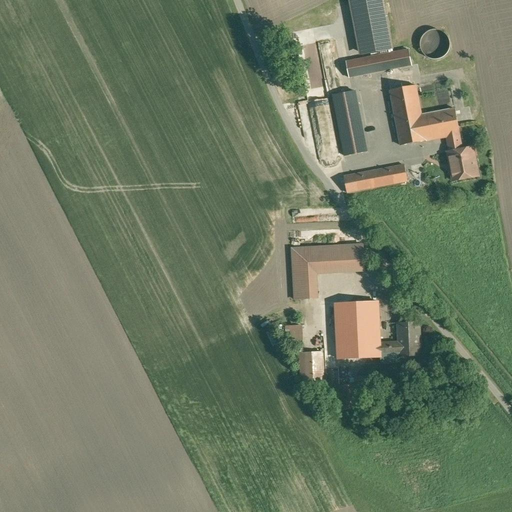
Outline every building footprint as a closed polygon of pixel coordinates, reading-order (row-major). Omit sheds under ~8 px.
[(346,0),(357,57),(393,49),(382,0),(346,0)] [(422,55),(426,59),(430,60),(435,61),(440,59),(445,56),(448,52),(449,47),(449,42),(447,39),(444,34),(440,32),(435,31),(429,31),(425,34),(423,36),(420,40),(419,45),(420,51),(422,55)] [(409,50),(345,62),(349,79),(413,67),(409,50)] [(445,139),(459,137),(455,109),(422,114),(417,86),(388,91),(398,147),(445,139)] [(355,91),(331,96),(344,158),(368,153),(355,91)] [(445,139),(447,152),(462,149),(459,137),(445,139)] [(445,152),(450,184),(479,179),(475,148),(462,149),(447,152),(445,152)] [(403,166),(343,176),(346,194),(406,184),(403,166)] [(290,247),(291,301),(316,301),(316,273),(364,272),(363,246),(290,247)] [(379,343),(379,304),(321,305),(321,331),(336,330),(337,360),(380,359),(380,354),(379,343)] [(420,323),(395,325),(396,343),(397,354),(397,360),(422,359),(420,323)] [(303,343),(303,325),(286,325),(286,333),(291,333),(291,343),(303,343)] [(397,354),(396,343),(379,343),(380,354),(397,354)] [(324,390),(323,353),(300,353),(302,391),(324,390)] [(352,386),(338,387),(339,412),(353,412),(352,386)]
